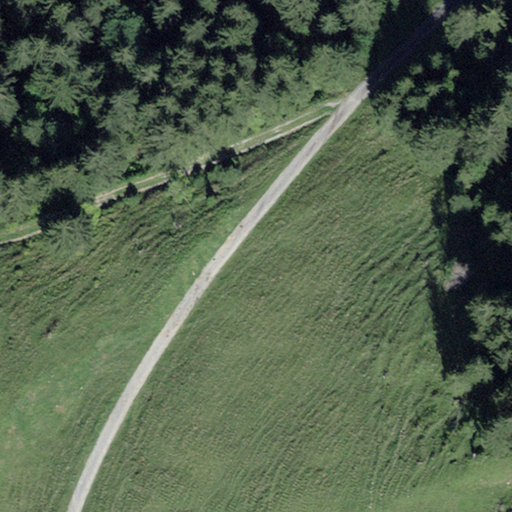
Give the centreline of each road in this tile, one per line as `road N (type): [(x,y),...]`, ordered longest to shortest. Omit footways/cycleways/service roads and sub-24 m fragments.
road 1 (unclassified): [(460,0),(356,95),(186,303),(83,484),(77,511)]
road 2 (track): [(356,95),(0,235)]
